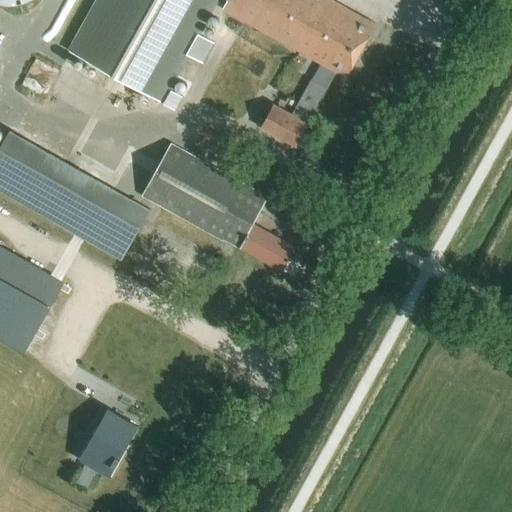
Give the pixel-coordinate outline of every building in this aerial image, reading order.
[(99,0),(71,53),(162,104),(170,90),(189,56),(204,64),(215,44),(201,35),(220,0),(230,0),(225,10),(348,78),(377,26),(329,0),(320,0),(320,1),(318,0),(99,0)] [(311,124),(310,123),(329,90),(313,80),(294,114),(275,104),(262,129),(297,148),(311,124)] [(170,90),(162,104),(175,111),(182,97),(170,90)] [(151,212),(11,132),(0,151),(0,191),(123,262),(151,212)] [(269,198),(191,155),(173,145),(145,195),(285,273),(298,248),(254,224),(269,198)] [(0,335),(22,348),(58,284),(0,250),(0,335)] [(167,286),(172,274),(145,261),(139,273),(167,286)] [(135,346),(148,323),(136,317),(124,340),(135,346)] [(80,460),(79,461),(110,478),(111,477),(128,446),(139,426),(108,409),(95,432),(80,460)]
